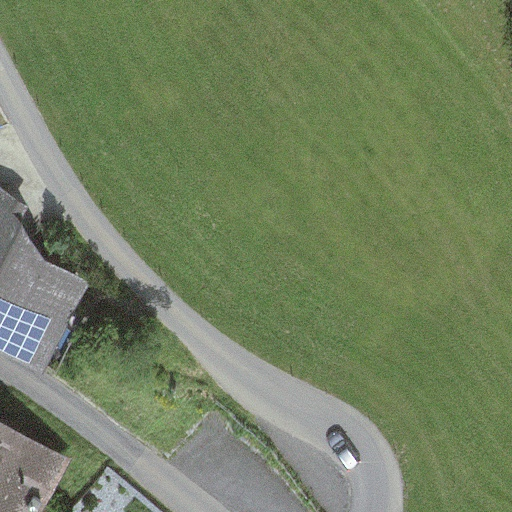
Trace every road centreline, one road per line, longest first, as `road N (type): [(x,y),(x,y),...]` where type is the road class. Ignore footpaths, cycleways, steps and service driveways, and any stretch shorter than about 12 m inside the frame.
road 1 (unclassified): [(0,35),(93,212),(332,416),(382,484),(374,511)]
road 2 (unclassified): [(235,511),(0,355)]
